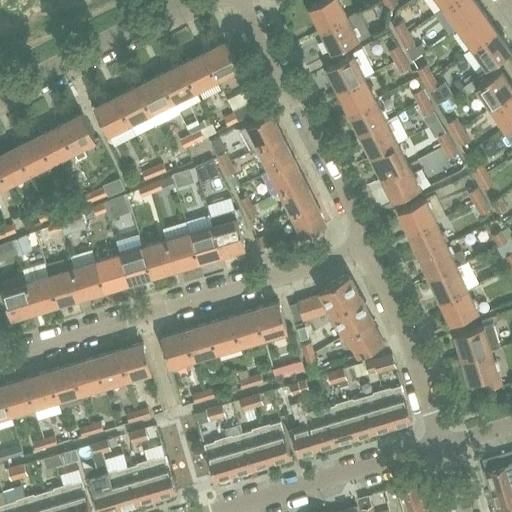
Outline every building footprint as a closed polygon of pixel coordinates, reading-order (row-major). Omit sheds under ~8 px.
[(321,0),(310,6),(321,28),(346,16),(338,0),(321,0)] [(382,0),(389,9),(393,6),(398,2),(396,0),(382,0)] [(452,0),(444,6),(459,26),(482,9),(475,0),(452,0)] [(333,50),(341,45),(370,31),(359,9),(346,16),(321,28),(333,50)] [(459,26),(473,46),(497,29),(482,9),(459,26)] [(403,20),(394,25),(393,25),(400,38),(409,31),(403,20)] [(473,46),(487,66),(490,70),(497,65),(495,61),(511,49),(497,29),(473,46)] [(417,45),(409,31),(400,38),(411,59),(425,49),(420,42),(417,45)] [(444,53),(453,40),(444,34),(435,47),(444,53)] [(239,65),(226,40),(203,51),(216,77),(239,65)] [(398,44),(397,45),(388,49),(394,60),(404,55),(398,44)] [(203,51),(182,62),(194,88),(216,77),(203,51)] [(352,53),(327,66),(338,89),(363,76),(352,53)] [(410,66),(404,55),(394,60),(400,71),(410,66)] [(182,62),(160,73),(173,99),(194,88),(182,62)] [(427,63),(417,68),(424,81),(434,76),(427,63)] [(477,85),(491,106),(511,91),(511,86),(500,70),(497,65),(490,70),(493,74),(477,85)] [(160,73),(138,84),(151,109),(173,99),(160,73)] [(338,89),(350,110),(375,98),(363,76),(338,89)] [(429,90),(430,90),(439,85),(434,76),(424,81),(429,90)] [(138,84),(116,95),(129,120),(151,109),(138,84)] [(428,98),(422,87),(413,93),(419,104),(428,98)] [(500,126),(503,123),(505,126),(511,121),(511,91),(491,106),(498,116),(494,118),(500,126)] [(94,106),(107,132),(129,120),(116,95),(94,106)] [(379,97),(375,99),(375,98),(350,110),(361,132),(386,120),(379,106),(383,103),(379,97)] [(251,112),(260,108),(256,98),(247,102),(251,112)] [(434,109),(428,98),(419,104),(425,115),(434,109)] [(223,116),(228,125),(238,120),(234,111),(223,116)] [(95,137),(82,112),(59,123),(72,149),(95,137)] [(247,124),(259,146),(282,135),(270,112),(247,124)] [(447,122),(454,134),(463,129),(456,116),(447,122)] [(361,132),(372,154),(397,142),(386,120),(361,132)] [(193,142),(204,136),(197,122),(187,127),(190,133),(189,133),(193,142)] [(59,123),(37,134),(50,160),(72,149),(59,123)] [(446,129),(445,130),(436,135),(442,146),(452,141),(446,129)] [(454,134),(459,144),(469,138),(463,129),(454,134)] [(185,146),(193,142),(189,133),(180,138),(185,146)] [(37,134),(16,145),(28,171),(50,160),(37,134)] [(259,146),(270,168),(293,156),(282,135),(259,146)] [(458,151),(452,141),(442,146),(448,157),(458,151)] [(372,154),(383,176),(408,163),(397,142),(372,154)] [(16,145),(0,153),(0,168),(7,182),(28,171),(16,145)] [(226,150),(217,154),(222,165),(231,160),(226,150)] [(270,168),(280,189),(303,178),(293,156),(270,168)] [(236,169),(231,160),(222,165),(226,174),(236,169)] [(156,174),(166,171),(163,161),(152,166),(156,174)] [(194,165),(198,174),(208,170),(204,161),(194,165)] [(472,166),(478,177),(487,172),(481,161),(472,166)] [(394,199),(404,194),(419,186),(408,163),(383,176),(394,199)] [(188,178),(198,174),(194,165),(184,169),(188,178)] [(145,179),(156,174),(152,166),(141,169),(145,179)] [(484,188),(486,188),(494,183),(487,172),(478,177),(484,188)] [(280,189),(291,211),(314,199),(303,178),(280,189)] [(162,187),(159,179),(149,182),(152,192),(162,187)] [(142,196),(152,192),(149,182),(138,187),(142,196)] [(97,199),(107,195),(103,185),(93,189),(97,199)] [(477,186),(475,187),(468,191),(474,202),(484,197),(477,186)] [(86,203),(97,199),(93,189),(82,194),(86,203)] [(244,208),(253,204),(248,194),(239,198),(244,208)] [(500,195),(492,200),(491,200),(498,212),(506,207),(500,195)] [(113,197),(103,201),(106,210),(117,206),(113,197)] [(490,208),(484,197),(474,202),(468,205),(470,209),(476,206),(480,213),(490,208)] [(424,198),(399,209),(410,232),(435,220),(424,198)] [(291,211),(302,234),(326,222),(314,199),(291,211)] [(103,201),(92,206),(96,215),(106,210),(103,201)] [(52,217),(62,212),(58,203),(47,208),(52,217)] [(253,204),(244,208),(249,218),(258,214),(253,204)] [(41,221),(52,217),(47,208),(37,212),(41,221)] [(68,216),(57,220),(61,229),(72,225),(68,216)] [(245,245),(237,217),(213,224),(221,252),(245,245)] [(57,220),(47,224),(50,233),(61,229),(57,220)] [(410,232),(420,254),(445,242),(435,220),(410,232)] [(12,222),(2,226),(5,235),(16,231),(12,222)] [(213,224),(190,231),(198,259),(221,252),(213,224)] [(506,241),(499,230),(490,235),(497,246),(506,241)] [(190,231),(166,238),(174,266),(198,259),(190,231)] [(26,233),(13,238),(16,247),(15,247),(17,253),(18,255),(32,248),(26,233)] [(254,236),(257,247),(267,244),(264,234),(254,236)] [(2,242),(2,243),(5,251),(15,247),(16,247),(13,238),(2,242)] [(166,238),(143,245),(151,273),(174,266),(166,238)] [(451,243),(447,245),(445,242),(420,254),(431,277),(456,265),(467,260),(461,248),(455,251),(451,243)] [(143,245),(119,253),(128,280),(151,273),(143,245)] [(119,253),(96,260),(104,287),(128,280),(119,253)] [(96,260),(73,267),(81,294),(104,287),(96,260)] [(431,277),(441,299),(466,287),(456,265),(431,277)] [(73,267),(49,274),(58,301),(81,294),(73,267)] [(298,301),(290,303),(295,320),(303,318),(303,320),(333,310),(360,296),(348,273),(321,288),(323,292),(297,300),(298,301)] [(49,274),(26,281),(34,308),(58,301),(49,274)] [(2,288),(10,315),(34,308),(26,281),(2,288)] [(451,321),(477,310),(466,287),(441,299),(451,321)] [(346,333),(349,332),(371,320),(373,319),(360,296),(333,310),(346,333)] [(287,328),(280,306),(278,300),(255,308),(263,335),(287,328)] [(255,308),(231,315),(240,342),(263,335),(255,308)] [(231,315),(208,322),(216,349),(240,342),(231,315)] [(361,353),(382,341),(371,320),(349,332),(361,353)] [(208,322),(184,329),(192,356),(216,349),(208,322)] [(488,326),(483,328),(483,325),(456,333),(463,357),(490,349),(488,344),(492,343),(490,335),(491,334),(488,326)] [(302,344),(306,358),(316,355),(311,341),(314,340),(310,326),(298,330),(302,343),(302,344)] [(169,364),(170,363),(192,356),(184,329),(160,336),(169,364)] [(151,369),(142,341),(119,349),(127,376),(151,369)] [(119,349),(95,356),(104,383),(127,376),(119,349)] [(500,385),(490,349),(463,357),(470,381),(485,376),(489,388),(500,385)] [(397,367),(392,352),(373,358),(376,370),(377,373),(397,367)] [(317,375),(317,374),(313,364),(317,362),(316,355),(306,358),(308,365),(311,377),(317,375)] [(95,356),(72,363),(80,390),(104,383),(95,356)] [(364,361),(368,373),(376,370),(373,358),(364,361)] [(72,363),(49,370),(57,397),(80,390),(72,363)] [(344,366),(335,369),(339,381),(347,379),(344,366)] [(273,370),(275,378),(287,374),(284,367),(273,370)] [(242,387),(252,384),(250,375),(249,376),(247,368),(238,371),(242,387)] [(327,371),(327,372),(331,384),(339,381),(335,369),(327,371)] [(49,370),(25,377),(33,404),(57,397),(49,370)] [(252,384),(263,381),(260,372),(250,375),(252,384)] [(25,377),(2,384),(10,411),(33,404),(25,377)] [(305,377),(297,380),(301,392),(302,392),(305,400),(310,398),(309,394),(310,393),(310,390),(309,390),(305,377)] [(235,379),(226,382),(229,391),(238,388),(235,379)] [(289,383),(289,384),(292,395),(301,392),(297,380),(289,383)] [(2,384),(0,384),(0,414),(10,411),(2,384)] [(413,419),(405,395),(404,395),(401,385),(391,388),(390,386),(382,389),(393,425),(413,419)] [(205,399),(216,396),(213,386),(202,389),(205,399)] [(194,402),(205,399),(202,389),(192,392),(194,402)] [(374,392),(364,396),(374,431),(393,425),(382,389),(373,391),(374,392)] [(263,403),(260,392),(259,391),(251,394),(255,406),(263,403)] [(247,408),(255,406),(251,394),(243,396),(247,408)] [(353,397),(344,400),(355,437),(374,431),(364,396),(353,399),(353,397)] [(336,404),(326,407),(336,442),(355,437),(344,400),(336,402),(336,404)] [(225,415),(222,404),(222,403),(213,405),(217,417),(225,415)] [(209,420),(217,417),(213,405),(205,408),(209,420)] [(147,406),(137,409),(140,418),(150,415),(147,406)] [(306,411),(307,412),(318,448),(336,442),(326,407),(316,410),(315,409),(306,411)] [(126,412),(128,421),(129,422),(140,418),(137,409),(126,412)] [(291,429),(298,454),(318,448),(307,412),(299,414),(302,425),(291,429)] [(93,432),(103,429),(100,420),(90,423),(93,432)] [(282,430),(280,420),(269,423),(269,422),(260,425),(271,462),(291,456),(282,430)] [(82,435),(93,432),(90,423),(79,426),(82,435)] [(252,429),(242,432),(253,467),(271,462),(260,425),(252,427),(252,429)] [(148,438),(145,426),(136,428),(140,440),(148,438)] [(132,443),(140,440),(136,428),(128,431),(132,443)] [(231,433),(222,436),(234,473),(253,467),(242,432),(232,434),(231,433)] [(54,434),(43,437),(46,446),(57,443),(54,434)] [(206,452),(214,479),(234,473),(222,436),(214,439),(214,440),(204,443),(207,452),(206,452)] [(33,440),(35,449),(46,446),(43,437),(33,440)] [(107,437),(99,439),(102,451),(111,449),(107,437)] [(90,442),(91,443),(94,454),(102,451),(99,439),(90,442)] [(10,457),(7,448),(0,449),(0,461),(1,465),(8,463),(7,458),(10,457)] [(61,450),(53,453),(57,465),(65,463),(61,450)] [(44,456),(45,458),(48,468),(57,465),(53,453),(44,456)] [(167,464),(165,455),(155,457),(154,456),(146,459),(157,496),(176,490),(168,464),(167,464)] [(138,463),(127,466),(138,502),(157,496),(146,459),(137,462),(138,463)] [(511,460),(485,469),(491,489),(511,482),(511,460)] [(24,461),(15,464),(19,477),(27,474),(24,461)] [(15,464),(10,466),(7,466),(13,485),(21,482),(19,477),(15,464)] [(117,467),(108,470),(119,507),(138,502),(127,466),(117,469),(117,467)] [(92,487),(99,511),(103,511),(119,507),(108,470),(100,473),(100,474),(89,477),(92,486),(92,487)] [(421,478),(396,485),(396,486),(386,489),(388,499),(387,499),(390,508),(427,497),(421,478)] [(91,511),(82,479),(71,482),(71,481),(62,484),(70,511),(91,511)] [(511,482),(491,489),(496,507),(511,502),(511,482)] [(54,488),(44,491),(50,511),(70,511),(62,484),(54,487),(54,488)] [(33,492),(25,495),(29,511),(50,511),(44,491),(33,494),(33,492)] [(358,496),(361,508),(373,504),(369,493),(358,496)] [(16,499),(6,502),(9,511),(29,511),(25,495),(16,498),(16,499)] [(431,511),(427,497),(390,508),(390,511),(431,511)] [(0,511),(9,511),(6,502),(0,503),(0,511)] [(511,511),(511,502),(496,507),(497,511),(511,511)]
